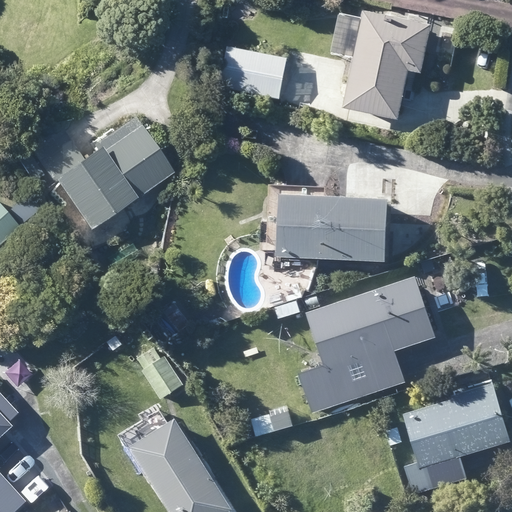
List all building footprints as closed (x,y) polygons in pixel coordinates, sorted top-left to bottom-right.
[(432,16),(430,11),(428,8),(420,7),(418,9),(415,12),(414,13),(416,18),(428,20),(432,16)] [(416,18),(394,13),(372,9),(370,15),(354,11),(348,43),(364,46),(361,60),(352,102),(351,106),(406,117),(411,94),(416,69),(420,70),(428,72),(438,22),(428,20),(416,18)] [(293,57),(288,55),(232,45),(224,87),(285,98),(293,57)] [(166,178),(177,170),(145,124),(147,123),(140,113),(113,132),(97,144),(101,149),(96,152),(87,158),(65,127),(33,150),(55,180),(59,178),(95,228),(166,178)] [(339,195),(324,194),(290,192),(287,244),(287,251),(287,255),(394,260),(397,197),(392,196),(386,196),(346,195),(339,195)] [(0,244),(23,225),(0,198),(0,244)] [(447,256),(454,276),(467,271),(461,252),(447,256)] [(147,269),(148,279),(157,279),(157,269),(147,269)] [(309,284),(302,270),(286,270),(278,283),(285,296),(301,297),(309,284)] [(445,336),(434,303),(424,274),(312,312),(326,353),(327,358),(329,362),(303,372),(317,414),(400,386),(412,382),(401,351),(445,336)] [(185,385),(167,361),(147,375),(164,400),(185,385)] [(457,399),(408,413),(422,462),(409,465),(416,493),(473,476),(467,455),(511,442),(511,421),(500,380),(456,393),(457,399)] [(21,411),(10,398),(0,387),(0,511),(12,511),(22,504),(28,499),(0,468),(0,437),(16,424),(12,419),(21,411)] [(254,417),(259,437),(298,425),(294,411),(276,415),(275,412),(254,417)] [(241,507),(238,503),(183,414),(178,418),(173,421),(135,445),(177,511),(233,511),(235,511),(241,507)]
